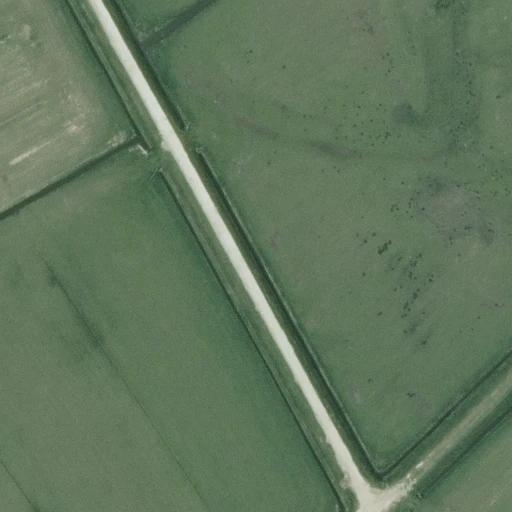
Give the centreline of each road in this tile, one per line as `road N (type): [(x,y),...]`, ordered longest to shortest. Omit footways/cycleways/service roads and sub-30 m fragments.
road 1 (track): [(94,0),(372,511)]
road 2 (track): [(377,511),(511,381)]
